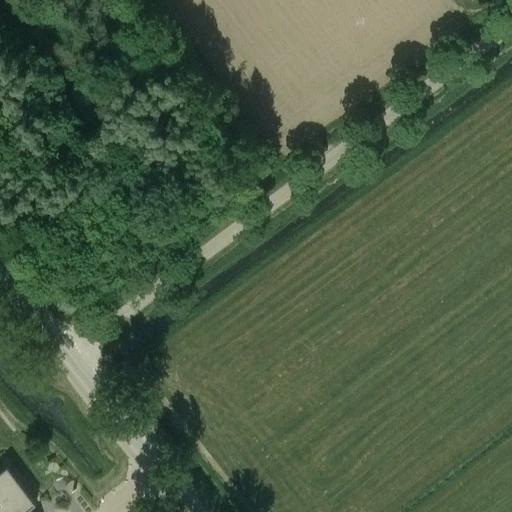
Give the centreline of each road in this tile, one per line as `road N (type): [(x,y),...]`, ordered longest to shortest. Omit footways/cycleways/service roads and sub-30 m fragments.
road 1 (unclassified): [(63,358),(511,25)]
road 2 (unclassified): [(182,511),(63,358)]
